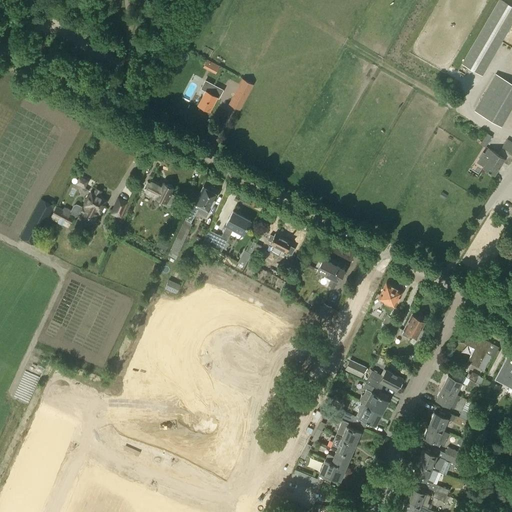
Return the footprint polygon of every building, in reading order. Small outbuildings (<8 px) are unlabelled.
[(499,0),(462,64),(483,76),(511,25),(511,6),(501,0),(499,0)] [(216,73),(220,66),(207,59),(203,67),(216,73)] [(474,110),(501,126),(511,107),(511,83),(496,73),(474,110)] [(251,85),(242,80),(229,104),(239,109),(251,85)] [(198,105),(209,110),(216,98),(219,99),(224,90),(205,81),(201,90),(205,92),(198,105)] [(492,136),(487,133),(482,141),(478,139),(476,142),(480,145),(480,144),(485,147),(492,136)] [(482,152),(476,162),(483,166),(482,167),(483,168),(495,175),(503,161),(509,165),(511,159),(511,142),(507,139),(503,147),(499,154),(489,148),(486,153),(485,154),(482,152)] [(145,192),(164,201),(163,204),(168,206),(171,205),(176,197),(171,194),(173,188),(172,188),(172,187),(168,185),(167,185),(162,183),(161,185),(151,180),(150,183),(147,181),(144,188),(147,189),(145,192)] [(203,187),(195,203),(193,207),(192,206),(185,219),(190,222),(198,209),(197,212),(206,216),(209,210),(217,194),(203,187)] [(56,208),(52,216),(59,220),(57,222),(62,224),(63,222),(68,225),(73,216),(81,212),(82,213),(82,214),(94,220),(98,212),(99,213),(106,200),(92,192),(88,198),(86,199),(84,202),(85,204),(84,206),(86,206),(84,209),(78,205),(73,207),(71,212),(64,209),(63,211),(56,208)] [(21,238),(34,245),(54,206),(41,199),(21,238)] [(227,225),(221,236),(209,229),(203,241),(221,251),(233,229),(243,234),(250,220),(233,211),(225,225),(227,225)] [(183,224),(179,232),(187,235),(190,228),(183,224)] [(274,245),(271,251),(278,255),(281,249),(291,254),(294,249),(289,246),(291,242),(285,239),(285,240),(275,234),(274,236),(270,234),(267,240),(271,242),(270,243),(274,245)] [(162,236),(158,245),(166,249),(171,241),(162,236)] [(184,241),(176,237),(171,249),(168,255),(176,259),(184,241)] [(251,253),(256,255),(261,246),(256,244),(251,253)] [(328,285),(334,288),(337,281),(338,281),(344,270),(323,259),(317,270),(332,278),(328,285)] [(269,288),(279,291),(282,280),(272,277),(269,288)] [(179,288),(167,282),(165,288),(176,293),(179,288)] [(386,283),(378,298),(385,302),(384,304),(393,308),(394,307),(402,292),(386,283)] [(316,301),(311,310),(318,314),(323,305),(316,301)] [(323,305),(318,314),(325,318),(331,307),(324,303),(323,305)] [(382,323),(383,323),(381,327),(386,329),(388,326),(390,327),(394,318),(387,314),(382,323)] [(426,332),(421,329),(425,321),(423,320),(423,318),(420,316),(418,317),(412,314),(404,330),(402,334),(408,337),(410,333),(416,337),(417,336),(422,339),(426,332)] [(386,337),(393,341),(399,328),(392,324),(386,337)] [(491,343),(471,332),(469,335),(468,335),(465,340),(476,346),(468,361),(483,370),(491,355),(486,353),(491,343)] [(511,353),(509,352),(494,379),(511,388),(511,353)] [(350,359),(346,368),(362,375),(366,367),(350,359)] [(383,376),(372,370),(365,382),(380,390),(384,384),(396,390),(403,378),(386,369),(383,376)] [(448,375),(442,387),(456,394),(462,382),(448,375)] [(466,385),(478,391),(479,384),(469,379),(466,385)] [(479,390),(484,393),(489,382),(484,379),(479,390)] [(365,382),(362,387),(366,389),(363,394),(361,395),(359,398),(359,401),(362,403),(364,404),(382,413),(388,400),(378,395),(380,390),(365,382)] [(456,394),(442,387),(435,398),(450,406),(456,394)] [(382,413),(364,404),(359,416),(356,415),(356,416),(345,412),(343,417),(366,427),(369,422),(376,425),(382,413)] [(459,410),(456,415),(467,421),(469,415),(459,410)] [(448,418),(434,412),(428,424),(443,431),(448,418)] [(54,413),(46,430),(58,436),(61,430),(74,436),(80,424),(54,413)] [(467,421),(456,415),(453,421),(465,427),(467,421)] [(342,420),(335,435),(356,444),(361,432),(347,426),(349,423),(342,420)] [(443,431),(428,424),(423,437),(442,445),(445,438),(441,436),(443,431)] [(356,444),(335,435),(330,447),(336,450),(351,456),(356,444)] [(52,448),(55,442),(43,437),(36,454),(61,465),(66,454),(52,448)] [(447,447),(445,453),(457,457),(459,452),(447,447)] [(351,456),(336,450),(334,456),(327,453),(325,459),(346,468),(351,456)] [(414,461),(438,471),(445,474),(450,462),(454,463),(457,457),(445,453),(443,458),(422,450),(419,457),(416,455),(414,461)] [(61,465),(36,454),(28,471),(40,476),(42,470),(56,476),(61,465)] [(346,468),(325,459),(318,476),(330,482),(332,477),(340,480),(346,468)] [(438,471),(414,461),(412,466),(415,467),(412,474),(433,483),(438,471)] [(86,497),(88,492),(96,496),(97,494),(96,494),(106,473),(96,468),(93,474),(87,470),(76,493),(86,497)] [(300,471),(294,469),(290,480),(295,482),(300,471)] [(305,474),(300,471),(295,482),(301,484),(305,474)] [(111,506),(120,486),(114,483),(116,477),(106,473),(96,494),(97,494),(104,497),(102,502),(111,506)] [(311,476),(305,474),(301,484),(306,487),(311,476)] [(42,505),(47,494),(34,488),(37,482),(25,476),(17,493),(42,505)] [(306,487),(312,489),(316,478),(311,476),(306,487)] [(316,478),(312,489),(318,492),(322,481),(316,478)] [(130,506),(139,488),(129,483),(126,489),(120,486),(111,506),(119,510),(121,507),(129,511),(131,507),(130,506)] [(438,485),(435,491),(447,495),(449,490),(438,485)] [(411,487),(406,500),(427,509),(430,503),(428,503),(431,495),(411,487)] [(149,493),(139,488),(130,506),(131,507),(138,510),(137,511),(147,511),(153,501),(147,498),(149,493)] [(447,495),(435,491),(433,496),(444,501),(447,495)] [(13,504),(10,502),(7,509),(13,511),(22,511),(24,510),(28,511),(39,511),(42,505),(17,493),(13,504)] [(270,504),(276,507),(280,497),(274,494),(270,504)] [(278,508),(284,510),(288,499),(282,496),(278,508)] [(159,504),(153,501),(147,511),(167,511),(172,503),(162,498),(159,504)] [(289,511),(294,501),(288,499),(284,510),(288,511),(289,511)] [(426,511),(427,509),(406,500),(401,511),(417,511),(418,511),(421,511),(426,511)] [(295,511),(299,504),(294,501),(289,511),(295,511)]
